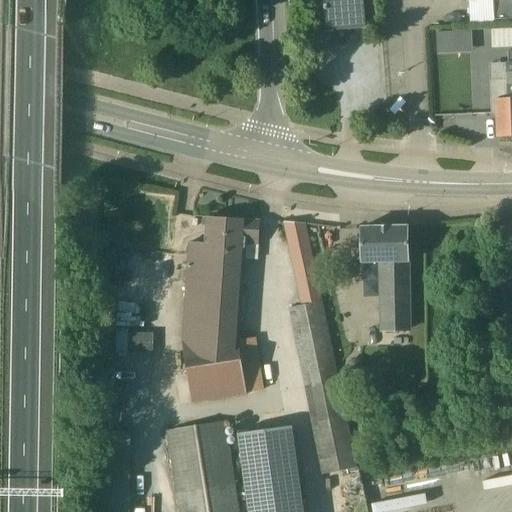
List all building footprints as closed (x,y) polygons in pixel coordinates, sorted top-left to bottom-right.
[(324,0),(327,28),(364,25),(362,0),(324,0)] [(511,19),(511,0),(469,0),(469,2),(493,1),(494,20),(511,19)] [(437,53),(454,53),(453,33),(436,33),(437,53)] [(511,51),(508,52),(510,100),(497,101),(498,136),(511,135),(511,51)] [(260,221),(229,219),(207,217),(206,243),(189,242),(182,342),(192,404),(248,395),(247,394),(265,390),(256,338),(241,340),(246,260),(258,260),(260,221)] [(408,263),(408,246),(407,226),(362,227),(362,264),(379,264),(380,333),(412,332),(411,263),(408,263)] [(323,300),(289,309),(323,474),(358,467),(323,300)] [(154,351),(154,330),(116,330),(116,350),(154,351)] [(361,373),(363,370),(364,366),(362,362),(359,360),(355,359),(351,360),(348,363),(347,368),(349,373),(353,375),(358,375),(361,373)] [(238,511),(225,422),(168,430),(180,511),(238,511)] [(303,511),(292,426),(237,434),(248,511),(303,511)] [(103,511),(132,511),(131,435),(115,435),(115,450),(102,450),(103,511)]
